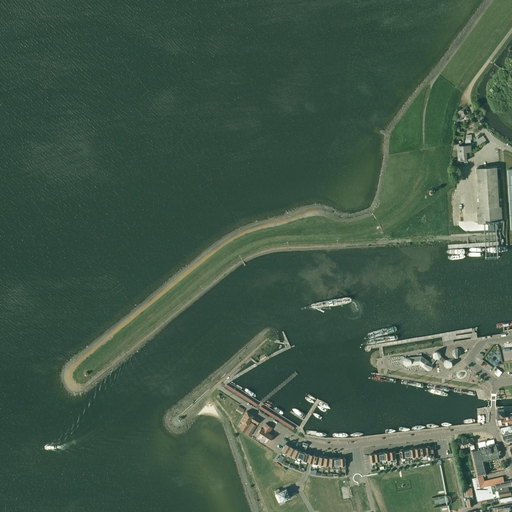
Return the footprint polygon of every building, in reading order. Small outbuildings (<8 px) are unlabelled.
[(462,117),(468,114),(465,108),(460,110),(458,111),(460,115),(458,116),(459,118),(460,120),(461,120),(462,119),(461,117),(462,116),(462,117)] [(471,149),(471,145),(459,145),(459,156),(458,156),(458,160),(467,160),(467,156),(466,152),(470,152),(470,149),(471,149)] [(502,222),(501,206),(499,206),(497,167),(487,167),(476,167),(477,173),(479,208),(477,208),(478,223),(502,222)] [(460,195),(451,196),(452,219),(461,219),(460,195)] [(458,348),(454,349),(452,351),(453,355),(455,357),(457,356),(459,356),(461,354),(460,350),(458,348)] [(449,359),(446,360),(441,356),(441,353),(438,351),(435,351),(433,354),(433,357),(436,359),(439,359),(444,362),(444,366),(447,368),(450,367),(452,365),(452,361),(449,359)] [(432,367),(432,364),(429,362),(422,356),(421,353),(418,353),(418,356),(405,358),(403,361),(403,364),(406,366),(419,364),(422,366),(427,370),(430,370),(431,368),(432,367)] [(257,405),(225,385),(224,387),(256,407),(257,405)] [(259,406),(258,408),(293,430),(294,428),(259,406)] [(250,422),(249,421),(253,415),(246,411),(240,420),(240,421),(236,427),(239,428),(239,429),(244,432),(250,422)] [(257,424),(260,420),(253,415),(250,420),(257,424)] [(500,425),(511,423),(511,415),(498,418),(497,418),(499,425),(500,425)] [(250,436),(256,425),(251,422),(245,432),(250,436)] [(258,435),(255,439),(264,444),(267,441),(268,442),(272,436),(268,433),(271,427),(265,423),(262,429),(260,428),(256,434),(258,435)] [(502,435),(511,431),(511,423),(499,426),(502,435)] [(511,431),(502,435),(505,440),(506,443),(506,442),(511,440),(511,431)] [(471,450),(474,449),(473,445),(474,445),(472,438),(458,441),(460,448),(470,445),(471,450)] [(476,472),(474,473),(475,476),(477,476),(485,474),(482,459),(494,457),(500,456),(497,444),(495,444),(494,439),(487,441),(487,440),(485,441),(478,443),(479,447),(476,448),(477,449),(474,449),(471,450),(476,472)] [(286,453),(290,446),(285,443),(281,451),(286,453)] [(286,453),(291,456),(294,448),(290,446),(286,453)] [(425,447),(426,455),(431,455),(431,456),(434,456),(433,447),(430,447),(430,446),(425,447)] [(291,456),(296,458),(299,450),(294,448),(291,456)] [(296,458),(301,460),(304,452),(299,450),(296,458)] [(480,476),(472,478),(477,501),(486,499),(511,495),(511,492),(510,486),(511,485),(511,484),(511,480),(504,482),(503,479),(502,479),(500,479),(500,480),(499,480),(499,479),(496,480),(496,481),(495,481),(495,480),(492,481),(492,482),(491,482),(491,481),(489,482),(489,483),(488,483),(488,482),(485,483),(484,484),(485,486),(483,486),(483,483),(482,484),(482,483),(482,482),(482,480),(481,480),(481,479),(482,479),(481,476),(480,476)] [(286,488),(286,487),(275,492),(280,502),(291,497),(290,496),(290,497),(286,488)] [(347,487),(341,489),(343,499),(349,498),(347,487)]
